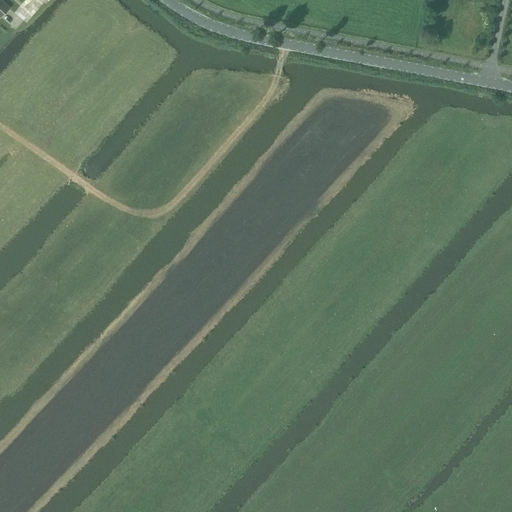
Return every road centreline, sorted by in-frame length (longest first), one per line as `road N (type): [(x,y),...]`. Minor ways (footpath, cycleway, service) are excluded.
road 1 (track): [(0,125),(118,207),(147,214),(169,208),(273,93),(284,46)]
road 2 (unclassified): [(511,86),(284,46),(215,27),(167,0)]
